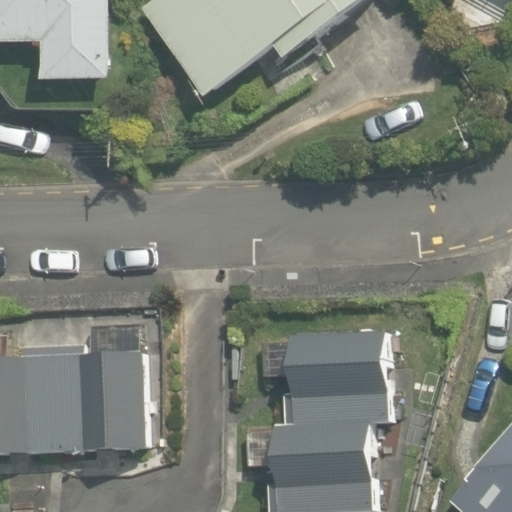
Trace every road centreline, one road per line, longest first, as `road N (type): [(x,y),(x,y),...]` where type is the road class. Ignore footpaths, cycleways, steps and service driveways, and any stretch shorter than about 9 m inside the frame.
road 1 (residential): [(0,232),(403,216),(511,198)]
road 2 (unknown): [(213,224),(204,437),(191,511)]
